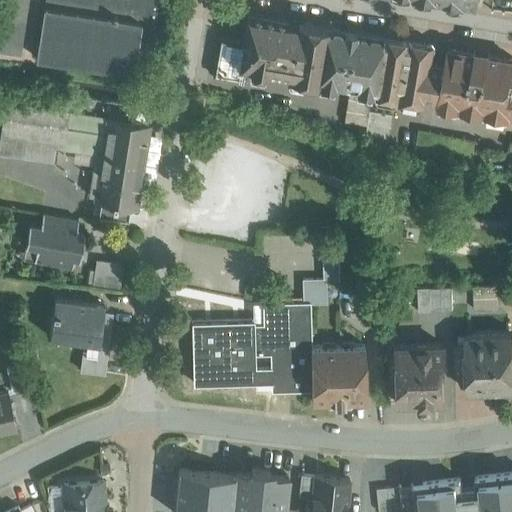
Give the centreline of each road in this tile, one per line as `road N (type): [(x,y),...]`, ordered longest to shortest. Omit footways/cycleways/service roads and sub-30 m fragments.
road 1 (residential): [(199,0),(141,415)]
road 2 (residential): [(141,415),(389,444),(472,440),(511,429)]
road 3 (residential): [(511,31),(318,0)]
road 4 (residential): [(0,473),(98,426),(141,415)]
